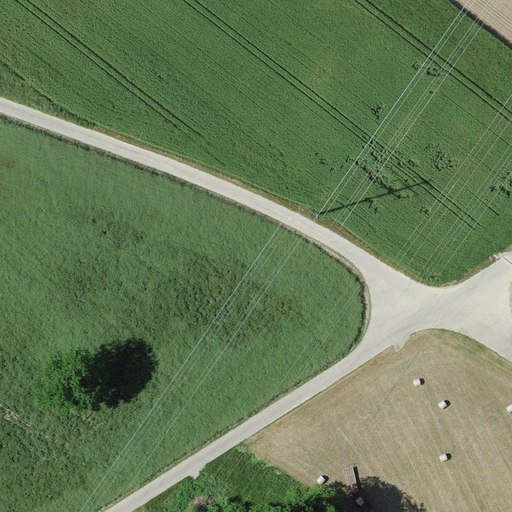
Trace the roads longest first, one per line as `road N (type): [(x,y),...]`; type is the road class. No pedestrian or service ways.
road 1 (track): [(0,104),(297,221),(441,308)]
road 2 (track): [(122,511),(441,308)]
